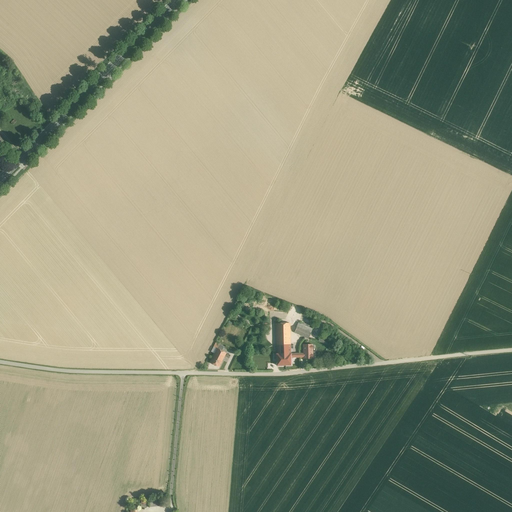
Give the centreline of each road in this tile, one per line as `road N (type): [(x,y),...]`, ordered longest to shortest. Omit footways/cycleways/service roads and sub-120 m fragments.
road 1 (unclassified): [(511,349),(270,373),(67,370),(0,360)]
road 2 (primary): [(177,0),(0,182)]
